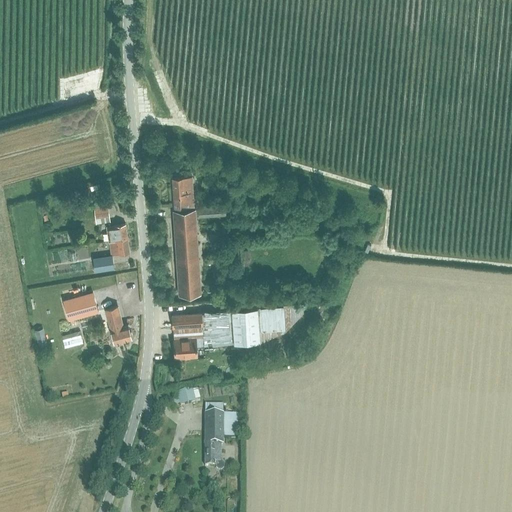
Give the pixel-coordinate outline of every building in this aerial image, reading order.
[(192,177),(172,178),(173,204),(174,208),(194,206),(192,180),(192,177)] [(109,215),(107,206),(95,208),(96,217),(109,215)] [(199,216),(226,214),(226,206),(198,208),(199,216)] [(196,209),(173,210),(179,294),(202,292),(196,209)] [(107,226),(109,240),(128,237),(126,223),(107,226)] [(130,252),(128,237),(109,240),(112,255),(130,252)] [(66,245),(68,254),(78,252),(76,243),(66,245)] [(114,267),(113,255),(93,258),(94,270),(114,267)] [(111,288),(100,290),(101,298),(112,297),(111,288)] [(93,289),(64,297),(69,318),(99,311),(93,289)] [(303,297),(284,297),(284,309),(303,309),(303,297)] [(116,306),(106,308),(115,343),(132,338),(131,336),(132,334),(132,332),(130,331),(128,324),(123,325),(118,305),(116,306)] [(174,329),(175,339),(174,339),(175,358),(198,357),(197,347),(260,343),(258,309),(172,314),(173,329),(174,329)] [(58,325),(66,324),(64,314),(57,315),(58,325)] [(59,340),(81,335),(79,326),(57,331),(59,340)] [(178,394),(172,395),(175,405),(180,404),(181,405),(195,402),(195,400),(200,399),(197,389),(192,390),(192,389),(177,393),(178,394)] [(223,404),(205,405),(205,445),(220,445),(223,445),(223,438),(239,438),(239,415),(223,415),(223,404)] [(205,445),(205,448),(205,466),(215,466),(215,468),(218,471),(222,471),(224,468),(224,465),(222,463),(220,463),(220,462),(220,445),(205,445)]
